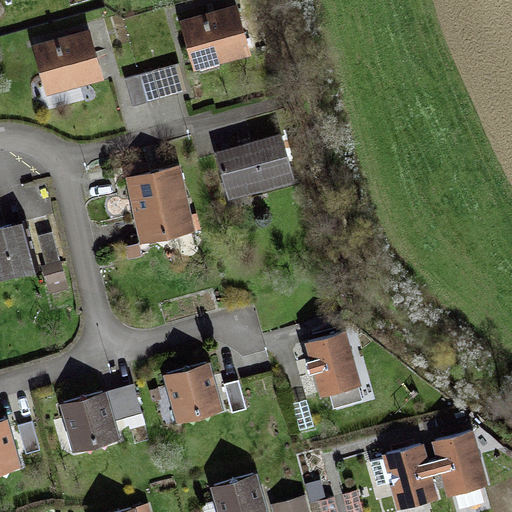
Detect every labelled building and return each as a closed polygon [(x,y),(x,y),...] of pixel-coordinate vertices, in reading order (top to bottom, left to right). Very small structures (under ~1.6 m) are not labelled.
[(232,11),(181,24),(192,66),(243,52),(232,11)] [(88,34),(34,48),(46,94),(100,79),(88,34)] [(179,63),(126,77),(133,106),(186,91),(179,63)] [(277,139),(216,155),(228,198),(288,182),(277,139)] [(173,171),(127,183),(143,245),(190,233),(173,171)] [(19,226),(0,231),(0,283),(32,275),(19,226)] [(349,334),(306,346),(321,403),(365,391),(349,334)] [(209,368),(166,379),(178,422),(220,411),(209,368)] [(104,397),(63,407),(75,453),(116,442),(104,397)] [(6,425),(0,426),(0,473),(18,469),(6,425)] [(422,448),(384,458),(397,509),(436,499),(431,481),(442,478),(446,496),(484,486),(471,436),(433,446),(438,465),(428,468),(422,448)] [(262,511),(254,480),(212,491),(217,511),(262,511)] [(303,511),(301,502),(273,509),(273,511),(303,511)]
